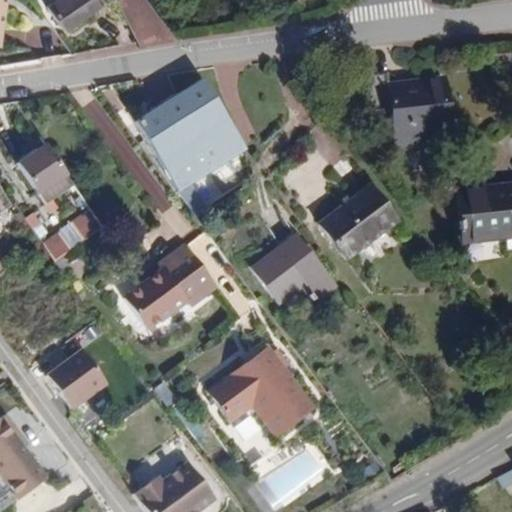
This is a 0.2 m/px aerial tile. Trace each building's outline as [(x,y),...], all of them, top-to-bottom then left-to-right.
[(139,47),(173,38),(144,0),(53,0),(44,6),(63,30),(104,0),(112,0),(137,44),(139,47)] [(480,128),(475,76),(420,83),(418,72),(361,80),(365,116),(390,113),(395,154),(433,149),(432,135),(480,128)] [(133,123),(176,194),(195,220),(206,212),(189,187),(248,145),(198,78),(133,123)] [(36,195),(65,175),(60,167),(44,144),(15,165),(36,195)] [(44,206),(73,186),(65,175),(36,195),(44,206)] [(370,184),(319,222),(343,254),(394,216),(370,184)] [(511,189),(463,193),(467,238),(507,235),(507,240),(511,239),(511,189)] [(71,226),(83,243),(104,230),(91,212),(71,226)] [(283,222),(239,255),(262,285),(287,266),(299,284),(319,269),(283,222)] [(59,235),(42,247),(53,263),(70,252),(59,235)] [(189,307),(214,288),(184,246),(158,265),(161,271),(122,299),(145,330),(184,301),(189,307)] [(263,348),(204,393),(227,424),(248,408),(271,438),(310,410),(263,348)] [(99,384),(76,351),(40,377),(63,410),(99,384)] [(242,462),(261,452),(243,417),(224,426),(242,462)] [(42,478),(0,421),(0,484),(11,500),(42,478)] [(153,480),(129,498),(139,511),(199,511),(211,504),(184,466),(157,485),(153,480)] [(500,511),(506,509),(487,477),(452,502),(457,511),(500,511)]
